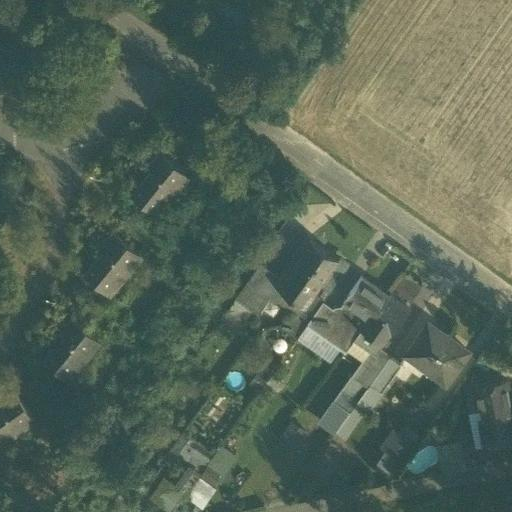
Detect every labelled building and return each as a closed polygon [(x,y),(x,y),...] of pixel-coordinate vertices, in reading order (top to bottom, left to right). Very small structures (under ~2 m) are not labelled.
[(18,52),(0,47),(0,85),(9,88),(18,52)] [(130,190),(157,213),(189,174),(159,149),(146,164),(149,166),(130,190)] [(83,268),(110,291),(142,253),(112,227),(99,243),(102,245),(83,268)] [(321,283),(338,260),(309,240),(282,278),(276,287),(303,306),(304,306),(314,292),(314,293),(314,292),(321,283)] [(347,266),(338,260),(321,283),(331,290),(347,266)] [(276,287),(282,278),(260,262),(246,282),(267,297),(275,286),(276,287)] [(361,276),(344,301),(368,318),(371,320),(388,295),(361,276)] [(268,298),(267,297),(246,282),(240,290),(256,302),(263,306),(268,298)] [(297,315),(303,306),(276,287),(275,286),(267,297),(268,298),(275,303),(276,301),(297,315)] [(251,309),(256,302),(240,290),(235,298),(251,309)] [(323,299),(314,292),(314,293),(314,292),(304,306),(303,306),(297,315),(295,317),(306,324),(323,299)] [(368,318),(354,338),(369,349),(375,353),(378,348),(389,333),(390,334),(408,309),(388,295),(371,320),(368,318)] [(243,320),(251,309),(235,298),(220,319),(237,331),(244,321),(243,320)] [(333,306),(323,299),(306,324),(316,331),(333,306)] [(333,306),(316,331),(345,350),(354,338),(368,318),(344,301),(338,309),(333,306)] [(42,355),(70,378),(102,339),(71,314),(59,329),(61,331),(42,355)] [(306,324),(295,317),(277,325),(295,340),(306,324)] [(429,324),(408,354),(447,382),(468,352),(429,324)] [(369,349),(343,387),(359,398),(370,383),(389,356),(378,348),(375,353),(369,349)] [(389,356),(370,383),(381,392),(401,364),(389,356)] [(487,447),(488,453),(489,453),(511,447),(511,407),(506,381),(474,388),(487,447)] [(0,442),(36,418),(14,385),(0,394),(0,442)] [(357,401),(359,398),(343,387),(334,400),(350,412),(357,401)] [(367,408),(357,401),(350,412),(341,424),(350,431),(367,408)] [(292,449),(304,432),(291,423),(279,440),(292,449)] [(207,464),(214,455),(184,435),(172,452),(202,472),(207,464)] [(464,467),(459,440),(438,445),(444,471),(464,467)] [(236,454),(222,444),(214,455),(207,464),(221,474),(236,454)] [(487,447),(463,452),(466,463),(490,457),(489,453),(488,453),(487,447)] [(124,476),(108,489),(125,508),(140,495),(124,476)] [(184,491),(162,476),(148,496),(170,511),(184,491)] [(216,487),(199,476),(185,495),(202,507),(216,487)]
